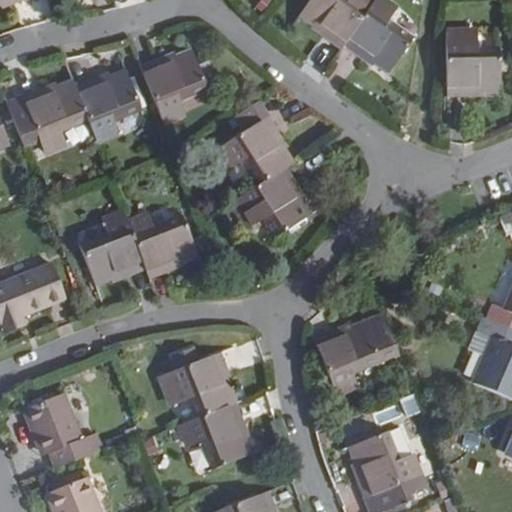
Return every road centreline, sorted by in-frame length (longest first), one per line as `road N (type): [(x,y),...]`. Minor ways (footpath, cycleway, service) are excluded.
road 1 (residential): [(0,378),(154,322),(289,313)]
road 2 (residential): [(198,0),(363,131),(392,178)]
road 3 (residential): [(327,511),(288,396),(289,313)]
road 4 (residential): [(0,53),(181,0)]
road 5 (residential): [(289,313),(316,267),(392,178)]
road 6 (residential): [(392,178),(447,175),(511,152)]
